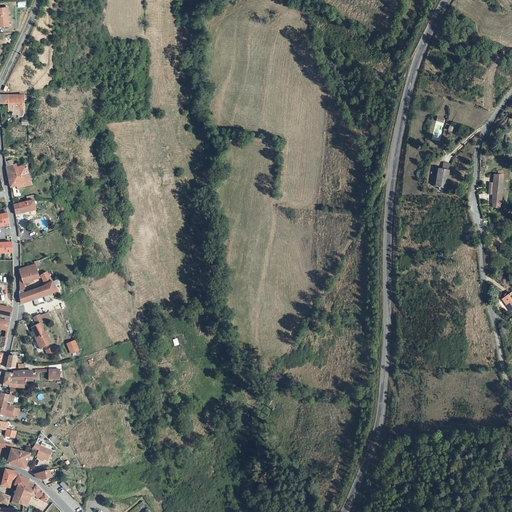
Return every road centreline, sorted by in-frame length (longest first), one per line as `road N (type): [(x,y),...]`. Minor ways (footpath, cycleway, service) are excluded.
road 1 (tertiary): [(446,0),(420,49),(398,135),(382,406),(345,511)]
road 2 (residential): [(511,93),(475,151),(473,197),(482,275),(511,391)]
road 3 (tertiary): [(0,375),(16,281),(0,147)]
